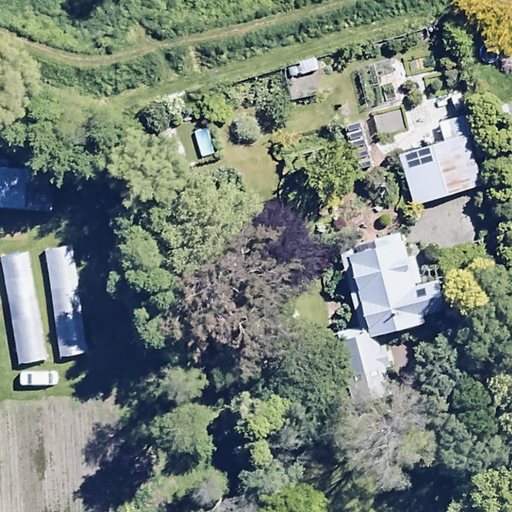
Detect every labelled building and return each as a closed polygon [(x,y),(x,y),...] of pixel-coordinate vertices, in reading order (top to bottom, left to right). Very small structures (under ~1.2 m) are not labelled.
[(445,143),(435,146),(434,142),(398,152),(414,206),(449,195),(487,184),(466,113),(439,122),(445,143)] [(205,131),(198,126),(177,133),(186,158),(211,149),(205,131)] [(52,164),(0,162),(0,207),(51,209),(52,164)] [(355,256),(352,245),(335,250),(356,311),(364,309),(369,324),(337,331),(350,394),(392,385),(382,342),(428,326),(424,314),(449,306),(440,279),(423,284),(404,227),(373,238),(376,248),(355,256)] [(85,353),(72,245),(45,249),(59,356),(85,353)] [(45,359),(28,252),(1,256),(18,363),(45,359)]
